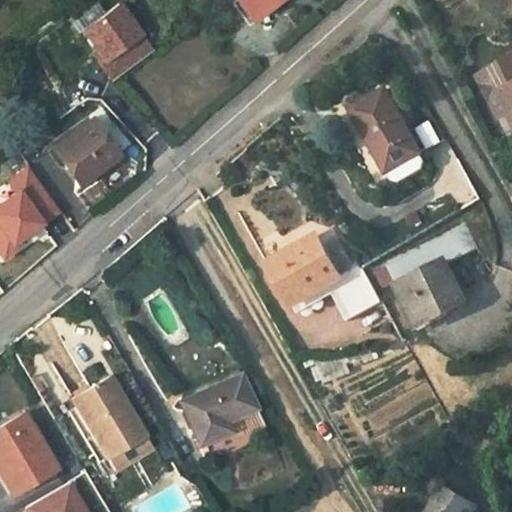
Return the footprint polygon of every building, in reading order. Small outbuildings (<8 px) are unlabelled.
[(237,0),(252,20),(278,0),(237,0)] [(153,47),(123,4),(84,31),(115,74),(153,47)] [(511,58),(477,78),(490,100),(488,101),(498,122),(511,115),(511,117),(511,58)] [(381,148),(377,151),(395,181),(402,182),(424,170),(426,164),(420,154),(422,152),(385,91),(353,109),(373,144),(377,141),(381,148)] [(40,128),(33,118),(23,125),(30,135),(40,128)] [(94,118),(54,147),(80,184),(120,155),(94,118)] [(377,141),(373,144),(377,151),(381,148),(377,141)] [(60,209),(29,166),(10,179),(18,190),(0,202),(0,254),(2,257),(16,248),(12,243),(60,209)] [(467,226),(388,268),(396,282),(418,325),(447,310),(448,313),(459,307),(457,302),(465,297),(447,263),(478,247),(467,226)] [(317,234),(268,263),(292,307),(330,284),(350,319),(383,301),(362,264),(342,276),(317,234)] [(396,282),(388,268),(378,273),(384,288),(396,282)] [(468,302),(465,297),(457,302),(459,307),(468,302)] [(256,408),(242,375),(179,402),(197,444),(228,430),(226,422),(256,408)] [(110,377),(72,399),(108,457),(145,435),(110,377)] [(232,435),(260,423),(255,411),(227,422),(232,435)] [(0,426),(0,462),(15,489),(55,467),(23,413),(0,426)] [(0,462),(0,475),(10,493),(15,489),(0,462)] [(91,511),(70,478),(15,511),(91,511)] [(430,511),(473,511),(476,508),(445,488),(430,511)]
